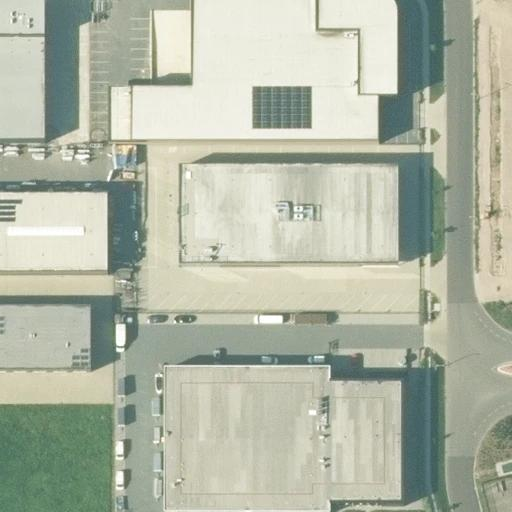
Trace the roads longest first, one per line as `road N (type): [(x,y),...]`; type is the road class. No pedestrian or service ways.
road 1 (unclassified): [(458,0),(460,355)]
road 2 (unclassified): [(466,511),(460,389)]
